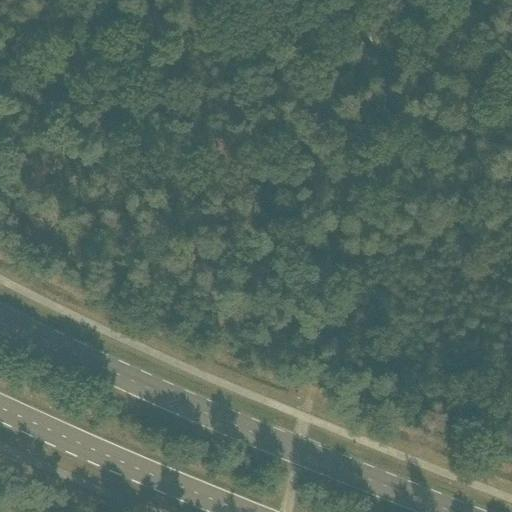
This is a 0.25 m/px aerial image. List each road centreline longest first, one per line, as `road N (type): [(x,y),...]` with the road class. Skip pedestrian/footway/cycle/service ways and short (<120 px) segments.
road 1 (primary): [(447,511),(0,326)]
road 2 (track): [(287,511),(361,144)]
road 3 (primary): [(0,412),(240,511)]
road 4 (track): [(361,144),(305,108),(240,18),(238,0)]
road 5 (track): [(511,126),(361,144)]
